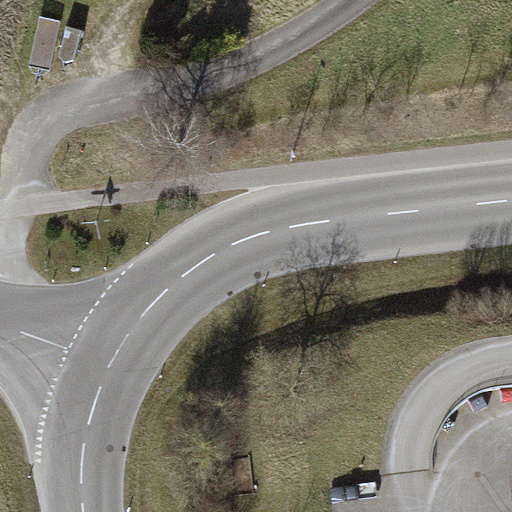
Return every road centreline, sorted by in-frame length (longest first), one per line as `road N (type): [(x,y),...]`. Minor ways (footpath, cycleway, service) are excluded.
road 1 (tertiary): [(511,200),(308,223),(234,244),(152,304),(111,364)]
road 2 (tertiary): [(111,364),(86,448),(87,511)]
